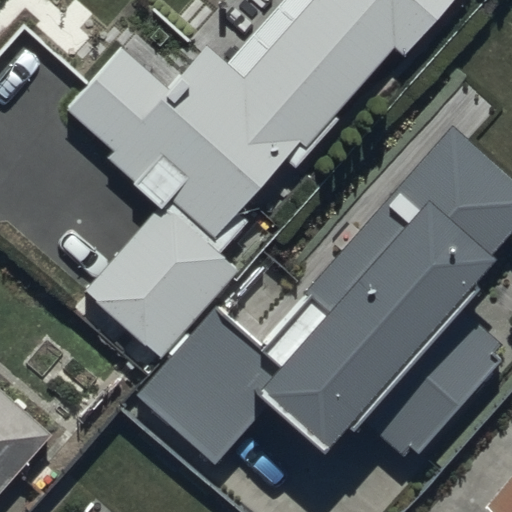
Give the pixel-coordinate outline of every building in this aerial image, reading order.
[(0,0),(0,46),(40,0),(0,0)] [(275,0),(225,57),(204,39),(166,82),(116,38),(59,103),(110,148),(105,154),(158,202),(79,292),(157,360),(240,266),(218,246),(246,214),(237,207),(281,157),(290,165),(337,112),(332,108),(389,43),(401,53),(447,0),(275,0)] [(374,199),(260,342),(212,303),(136,388),(213,460),(269,398),(323,441),(343,417),(350,423),(358,412),(416,458),(505,346),(452,304),(474,277),(470,273),(511,219),(511,167),(446,116),(382,197),(400,212),(396,217),(374,199)] [(0,484),(50,425),(12,393),(17,387),(0,372),(0,484)] [(511,511),(511,470),(483,503),(493,511),(511,511)]
